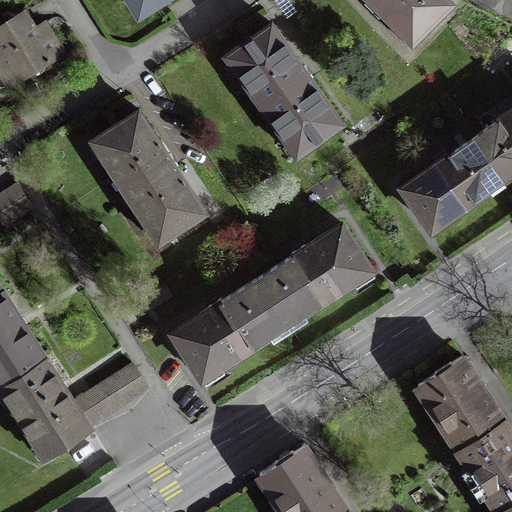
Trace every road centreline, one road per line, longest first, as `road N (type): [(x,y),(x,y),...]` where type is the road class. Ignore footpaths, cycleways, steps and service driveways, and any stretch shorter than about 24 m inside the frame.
road 1 (tertiary): [(111,511),(506,261)]
road 2 (residential): [(233,0),(114,74)]
road 3 (residential): [(114,74),(0,146)]
